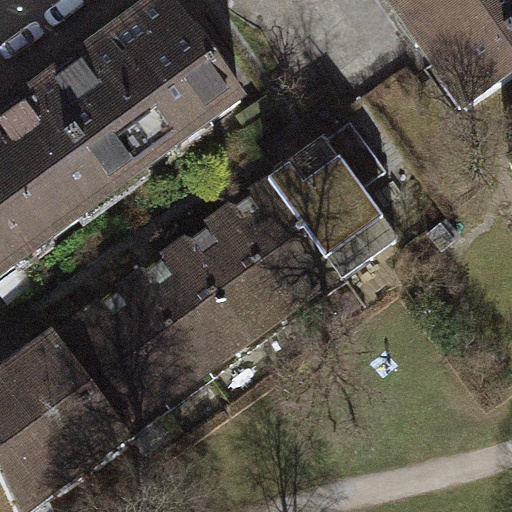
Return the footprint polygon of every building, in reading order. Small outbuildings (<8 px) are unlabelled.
[(511,0),(384,0),(465,113),(511,79),(511,0)] [(84,59),(33,96),(109,198),(238,104),(164,2),(104,46),(107,51),(88,65),(84,59)] [(0,277),(109,198),(33,96),(0,120),(0,277)] [(273,182),(344,279),(397,241),(360,191),(383,175),(349,128),(273,182)] [(229,214),(298,312),(344,279),(273,182),(229,214)] [(209,376),(254,344),(298,312),(229,214),(184,246),(138,278),(209,376)] [(93,311),(164,408),(209,376),(138,278),(93,311)] [(93,311),(0,379),(0,464),(19,507),(45,496),(164,408),(93,311)]
